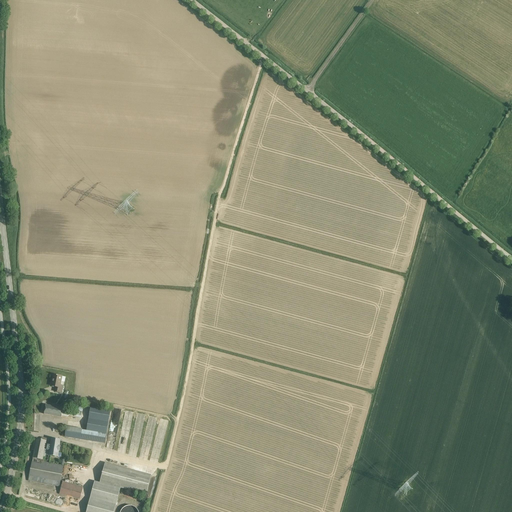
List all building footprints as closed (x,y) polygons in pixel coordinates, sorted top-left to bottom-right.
[(51,382),(51,386),(55,387),(54,392),(61,393),(63,385),(60,385),(62,377),(54,375),(52,382),(51,382)] [(67,417),(69,416),(81,418),(83,412),(63,408),(46,405),(44,414),(61,418),(61,416),(67,417)] [(65,438),(105,444),(110,411),(90,407),(87,431),(82,430),(67,427),(65,438)] [(34,438),(32,450),(34,451),(32,458),(33,458),(28,481),(59,487),(64,466),(44,462),(44,460),(48,461),(49,457),(49,456),(58,457),(60,440),(51,439),(51,442),(47,441),(46,441),(36,439),(34,438)] [(99,483),(94,482),(86,511),(114,511),(120,488),(146,495),(151,476),(105,463),(99,483)] [(63,482),(59,494),(69,497),(72,498),(72,497),(80,499),(83,487),(63,482)]
